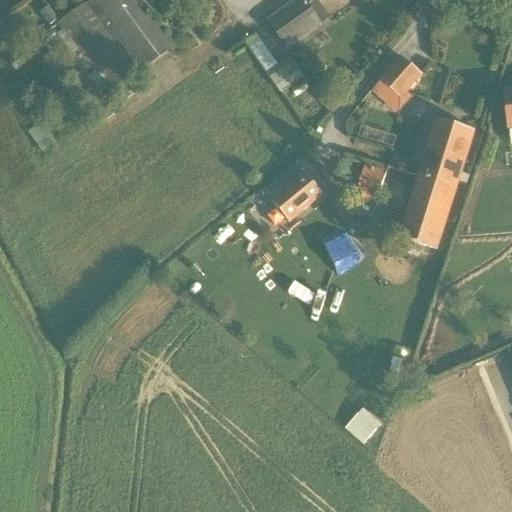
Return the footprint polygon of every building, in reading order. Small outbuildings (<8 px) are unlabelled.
[(110,94),(172,49),(135,0),(92,0),(59,24),(110,94)] [(287,49),(321,25),(303,0),(297,0),(268,22),(287,49)] [(49,6),(40,13),(50,26),(58,19),(49,6)] [(115,115),(52,29),(40,38),(103,124),(115,115)] [(256,35),(243,44),(279,94),(302,77),(288,57),(277,65),(256,35)] [(33,43),(8,61),(16,71),(40,53),(33,43)] [(402,57),(380,82),(386,87),(377,97),(397,114),(411,97),(407,93),(422,76),(402,57)] [(436,120),(418,178),(441,185),(444,176),(459,181),(475,132),(436,120)] [(377,201),(387,168),(366,162),(356,194),(377,201)] [(305,174),(271,202),(289,223),(323,195),(305,174)] [(399,239),(438,251),(459,181),(444,176),(441,185),(418,178),(399,239)] [(361,409),(343,428),(361,444),(379,425),(361,409)]
